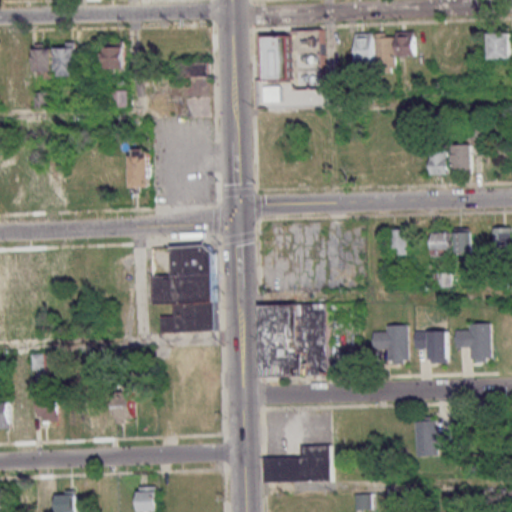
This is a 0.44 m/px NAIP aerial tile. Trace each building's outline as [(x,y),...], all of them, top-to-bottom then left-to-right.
[(398,56),(418,55),(418,31),(378,32),(378,67),(398,67),(398,56)] [(375,33),(357,33),(357,63),(375,63),(375,33)] [(489,34),(489,60),(511,60),(511,34),(489,34)] [(291,36),(266,36),(266,80),(291,80),(291,36)] [(107,41),(107,71),(126,71),(126,41),(107,41)] [(78,75),(78,42),(58,42),(58,75),(78,75)] [(36,43),(36,72),(55,72),(55,43),(36,43)] [(30,84),(30,46),(10,46),(10,84),(30,84)] [(209,75),(209,63),(192,63),(192,75),(209,75)] [(126,105),(127,92),(115,91),(114,104),(126,105)] [(472,139),(489,139),(489,129),(472,129),(472,139)] [(455,144),(455,172),(474,172),(474,144),(455,144)] [(152,148),(132,148),(132,188),(152,188),(152,148)] [(368,177),(386,177),(386,149),(368,149),(368,177)] [(389,175),(409,175),(409,149),(389,149),(389,175)] [(449,174),(449,151),(431,151),(432,175),(449,174)] [(69,190),(68,157),(49,157),(50,190),(69,190)] [(30,169),(30,195),(47,195),(47,169),(30,169)] [(410,254),(410,225),(395,225),(395,254),(410,254)] [(511,227),(495,227),(495,247),(511,247),(511,227)] [(458,252),(472,252),(472,228),(458,228),(458,252)] [(452,255),(452,232),(434,232),(434,255),(452,255)] [(173,245),(174,276),(155,276),(155,304),(175,303),(175,315),(162,315),(163,332),(218,331),(216,245),(173,245)] [(0,304),(9,305),(9,298),(30,297),(30,293),(51,293),(51,269),(30,269),(30,265),(10,266),(10,267),(0,267),(0,304)] [(262,304),(264,373),(332,371),(330,302),(262,304)] [(495,361),(494,322),(469,323),(469,330),(458,331),(458,348),(472,348),(472,361),(495,361)] [(411,324),(387,324),(387,332),(375,332),(376,349),(387,349),(388,363),(412,363),(411,324)] [(429,362),(450,362),(450,330),(417,330),(417,351),(429,351),(429,362)] [(137,391),(118,391),(118,422),(136,422),(137,391)] [(39,398),(39,421),(60,421),(60,398),(39,398)] [(15,427),(33,427),(33,400),(15,400),(15,427)] [(82,420),(82,400),(64,400),(64,420),(82,420)] [(0,427),(12,428),(12,401),(0,401),(0,427)] [(439,416),(418,416),(418,456),(443,456),(443,447),(451,447),(451,429),(439,430),(439,416)] [(302,444),(302,456),(266,456),(266,479),(333,479),(333,443),(302,444)] [(141,511),(161,511),(161,486),(141,486),(141,511)] [(76,511),(77,490),(58,490),(58,493),(38,493),(37,511),(76,511)] [(357,509),(374,509),(374,493),(357,493),(357,509)] [(0,511),(15,511),(15,497),(0,497),(0,511)]
